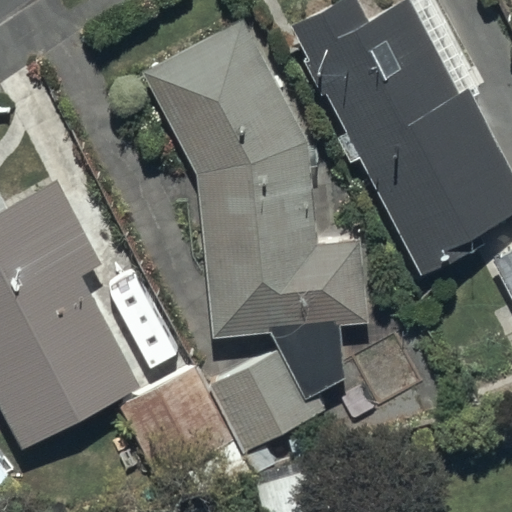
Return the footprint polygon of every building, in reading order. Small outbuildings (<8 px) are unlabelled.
[(243,0),(241,0),(146,52),(196,155),(211,317),(272,312),(305,379),(342,361),(339,307),(365,305),(360,225),(327,227),(324,181),(313,182),(310,125),(243,0)] [(369,0),(300,0),(288,7),(347,118),(341,122),(352,144),(359,140),(419,255),(484,221),(478,210),(511,192),(511,152),(471,75),(463,79),(421,0),(371,0),(370,0),(369,0)] [(59,158),(0,188),(0,393),(19,432),(139,369),(85,265),(109,253),(59,158)] [(511,239),(494,248),(511,284),(511,239)] [(210,377),(230,420),(242,440),(310,398),(273,337),(210,377)] [(230,420),(210,377),(193,350),(120,395),(161,463),(230,420)]
